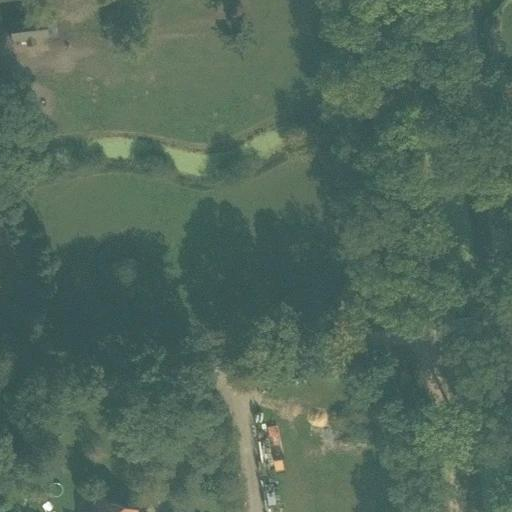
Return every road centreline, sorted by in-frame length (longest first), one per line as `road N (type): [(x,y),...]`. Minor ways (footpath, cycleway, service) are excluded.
road 1 (residential): [(424,332),(368,0)]
road 2 (residential): [(511,308),(457,0)]
road 3 (track): [(456,511),(424,332)]
